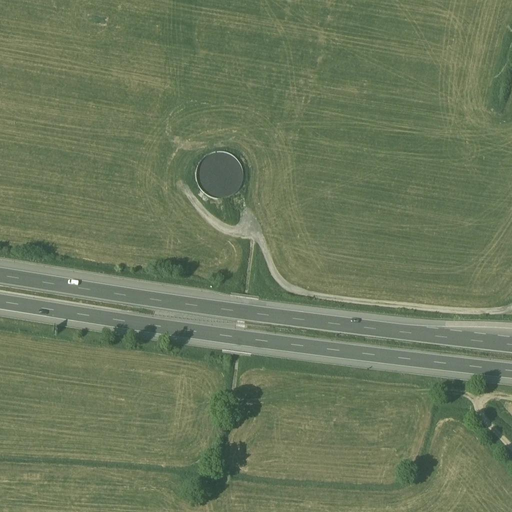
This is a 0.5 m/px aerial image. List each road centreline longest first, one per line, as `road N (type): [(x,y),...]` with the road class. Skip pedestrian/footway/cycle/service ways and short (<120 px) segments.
road 1 (motorway): [(511,346),(0,277)]
road 2 (motorway): [(0,306),(511,374)]
road 3 (track): [(511,307),(470,311),(300,292),(279,281),(257,237),(209,220),(181,186)]
